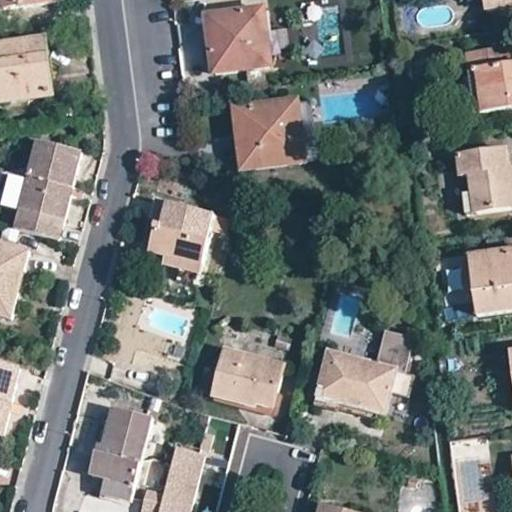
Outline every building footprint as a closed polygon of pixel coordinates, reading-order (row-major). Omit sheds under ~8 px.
[(20,9),(19,0),(4,0),(6,11),(20,9)] [(54,5),(53,0),(19,0),(20,9),(54,5)] [(203,0),(190,0),(189,0),(192,19),(206,18),(203,0)] [(511,0),(485,0),(487,12),(509,10),(508,5),(511,4),(511,0)] [(214,76),(273,68),(265,10),(206,18),(214,76)] [(503,44),(511,42),(511,34),(503,36),(503,44)] [(0,105),(54,100),(46,41),(0,47),(0,105)] [(504,66),(511,65),(511,48),(502,50),(504,66)] [(484,113),(511,109),(511,65),(504,66),(502,50),(469,55),(471,73),(478,71),(484,113)] [(306,162),(299,105),(299,103),(236,111),(244,172),(307,165),(306,162)] [(306,162),(318,160),(311,103),(299,105),(306,162)] [(384,130),(393,129),(392,115),(383,116),(384,130)] [(14,230),(60,242),(82,156),(39,143),(14,230)] [(476,215),(511,209),(511,189),(510,171),(507,151),(460,159),(463,178),(471,177),(474,196),(476,215)] [(476,215),(474,196),(464,197),(467,216),(476,215)] [(162,226),(168,204),(157,201),(152,223),(158,226),(162,226)] [(168,259),(202,268),(211,232),(216,217),(168,204),(162,226),(158,226),(150,254),(168,259)] [(229,221),(216,217),(211,232),(225,236),(229,221)] [(0,247),(0,318),(11,322),(29,255),(0,247)] [(478,317),(511,312),(511,252),(469,259),(472,276),(478,317)] [(165,268),(199,277),(202,268),(168,259),(165,268)] [(472,276),(469,259),(459,260),(461,277),(472,276)] [(411,321),(421,320),(419,304),(409,305),(411,321)] [(406,375),(413,351),(384,343),(377,367),(398,373),(406,375)] [(227,354),(214,399),(273,414),(285,369),(227,354)] [(339,405),(387,417),(398,373),(377,367),(330,354),(321,393),(341,398),(339,405)] [(0,436),(4,438),(21,371),(0,365),(0,436)] [(103,394),(106,381),(88,375),(84,389),(103,394)] [(341,398),(321,393),(317,405),(338,409),(339,405),(341,398)] [(106,482),(135,489),(153,421),(114,410),(103,447),(100,446),(92,477),(106,482)] [(225,457),(232,424),(208,419),(202,452),(225,457)] [(189,511),(204,456),(178,448),(165,497),(146,492),(141,511),(189,511)] [(102,497),(131,505),(135,489),(106,482),(102,497)]
